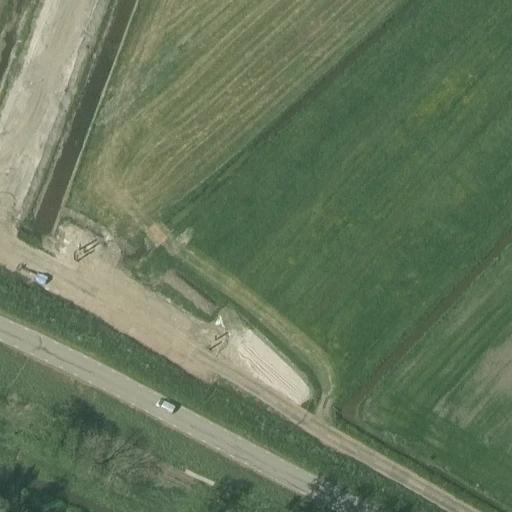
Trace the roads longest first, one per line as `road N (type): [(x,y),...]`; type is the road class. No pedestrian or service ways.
road 1 (unclassified): [(357,511),(0,331)]
road 2 (tertiary): [(0,213),(81,0)]
